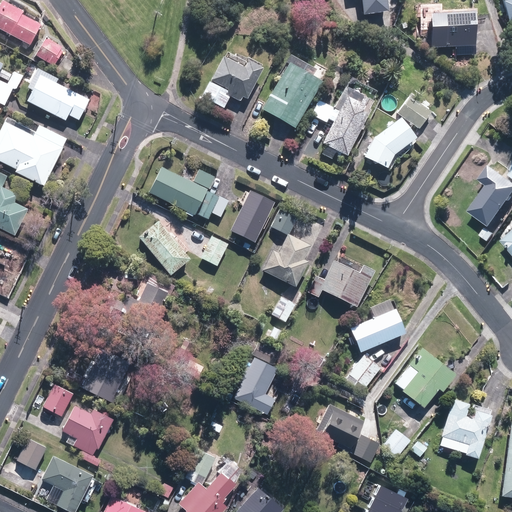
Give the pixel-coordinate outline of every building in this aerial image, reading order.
[(0,5),(0,28),(30,45),(41,24),(22,14),(24,11),(3,0),(0,5)] [(361,0),(363,14),(388,11),(387,0),(361,0)] [(511,19),(511,0),(503,0),(502,0),(508,20),(511,19)] [(431,13),(432,47),(476,45),(475,11),(431,13)] [(36,55),(54,66),(63,50),(61,48),(63,45),(47,36),(36,55)] [(201,97),(224,108),(230,96),(240,101),(243,96),(248,99),(264,68),(249,60),(245,68),(223,56),(210,81),(209,80),(201,97)] [(262,108),(295,127),(322,81),(290,62),(262,108)] [(11,73),(0,68),(0,76),(7,80),(11,73)] [(27,101),(65,120),(68,114),(79,120),(88,101),(78,96),(79,93),(57,83),(59,79),(37,68),(35,73),(36,73),(28,88),(33,91),(27,101)] [(18,77),(12,73),(7,82),(14,86),(18,77)] [(397,113),(419,129),(432,111),(410,95),(397,113)] [(323,143),(348,156),(370,112),(368,111),(373,101),(363,96),(360,102),(347,96),(340,109),(319,99),(311,114),(326,122),(327,120),(333,123),(323,143)] [(16,171),(44,185),(68,138),(39,124),(34,135),(14,126),(17,120),(8,115),(0,131),(0,160),(17,169),(16,171)] [(365,156),(387,168),(394,154),(416,137),(401,117),(374,138),(365,156)] [(470,210),(492,226),(511,197),(511,179),(507,175),(511,167),(500,159),(494,167),(491,165),(481,179),(489,184),(470,210)] [(147,191),(193,214),(206,188),(161,165),(147,191)] [(194,181),(209,188),(215,176),(200,169),(194,181)] [(0,228),(15,235),(28,209),(15,202),(18,195),(3,187),(8,176),(0,172),(0,228)] [(211,212),(220,216),(228,200),(206,190),(195,213),(207,218),(211,211),(211,212)] [(230,230),(255,242),(274,202),(250,190),(230,230)] [(271,227),(288,235),(297,217),(280,208),(271,227)] [(138,236),(171,275),(190,258),(158,220),(138,236)] [(482,232),(491,238),(494,233),(486,227),(482,232)] [(511,232),(503,240),(511,250),(511,232)] [(288,236),(287,235),(278,251),(274,249),(263,270),(296,287),(309,261),(304,259),(311,245),(289,234),(288,236)] [(201,258),(217,266),(228,243),(212,235),(201,258)] [(322,290),(357,307),(375,270),(363,265),(360,272),(334,260),(324,279),(316,275),(307,292),(318,297),(322,290)] [(118,314),(152,329),(168,292),(165,291),(169,282),(146,272),(141,281),(146,284),(141,296),(138,295),(136,299),(126,295),(118,314)] [(271,314),(285,322),(295,304),(282,296),(271,314)] [(350,327),(360,352),(406,332),(395,308),(393,309),(389,299),(370,307),(374,317),(350,327)] [(267,339),(276,344),(282,331),(274,326),(267,339)] [(278,352),(257,343),(251,355),(254,356),(247,370),(243,369),(236,383),(239,384),(233,398),(266,413),(273,398),(263,393),(276,367),(271,365),(278,352)] [(402,390),(424,408),(439,388),(443,392),(457,374),(422,346),(409,364),(418,370),(402,390)] [(65,379),(116,404),(118,398),(114,395),(117,390),(126,394),(131,384),(121,380),(130,361),(101,348),(93,364),(89,363),(83,376),(70,370),(65,379)] [(349,374),(366,387),(381,366),(364,354),(349,374)] [(185,372),(196,377),(202,364),(190,359),(185,372)] [(72,393),(54,384),(42,406),(60,416),(72,393)] [(465,454),(478,458),(492,415),(476,410),(474,418),(466,415),(470,404),(453,398),(441,436),(442,436),(439,444),(466,453),(465,454)] [(78,457),(97,466),(100,460),(92,456),(96,448),(99,449),(114,419),(93,408),(91,413),(75,404),(62,430),(70,435),(66,442),(82,450),(78,457)] [(350,448),(363,420),(329,404),(315,432),(350,448)] [(41,419),(22,409),(17,418),(36,428),(41,419)] [(501,496),(511,497),(511,422),(510,422),(501,496)] [(382,445),(397,457),(410,440),(395,428),(382,445)] [(41,437),(56,444),(59,437),(45,430),(41,437)] [(380,444),(361,435),(352,453),(371,462),(380,444)] [(47,446),(30,436),(17,459),(33,469),(47,446)] [(418,437),(409,448),(419,456),(428,445),(418,437)] [(188,469),(206,478),(215,458),(198,449),(188,469)] [(56,504),(72,511),(75,511),(94,475),(53,455),(41,479),(63,490),(56,504)] [(222,470),(230,477),(237,469),(229,462),(222,470)] [(183,511),(221,511),(227,505),(223,502),(226,498),(224,497),(236,483),(222,471),(206,488),(197,481),(178,503),(186,510),(183,511)] [(170,486),(147,475),(141,487),(164,498),(170,486)] [(181,486),(185,490),(193,480),(188,476),(181,486)] [(375,497),(403,510),(408,500),(409,498),(381,484),(375,497)] [(234,511),(279,511),(283,508),(257,486),(234,511)] [(102,511),(147,511),(136,506),(139,500),(128,495),(125,501),(111,495),(102,511)] [(369,508),(377,511),(402,511),(403,510),(375,497),(369,508)]
